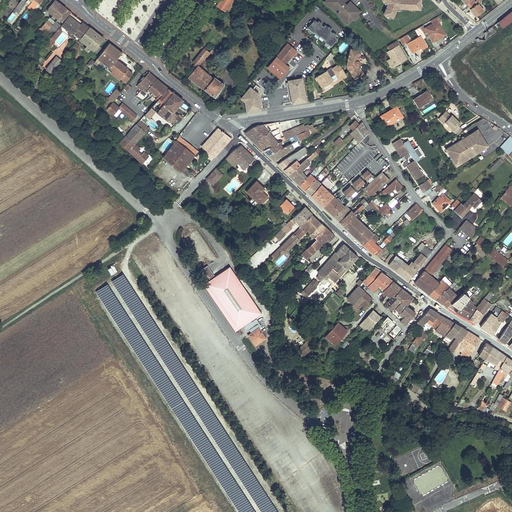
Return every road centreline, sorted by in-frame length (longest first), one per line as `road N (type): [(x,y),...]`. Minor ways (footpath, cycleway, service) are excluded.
road 1 (residential): [(159,223),(273,389),(316,421)]
road 2 (residential): [(407,285),(450,232),(413,194),(358,102)]
road 3 (secondary): [(239,136),(407,285)]
road 4 (residential): [(0,76),(159,223)]
road 5 (secondary): [(77,1),(229,129)]
road 6 (secondary): [(358,102),(229,129)]
road 7 (residential): [(349,401),(369,386),(428,301)]
